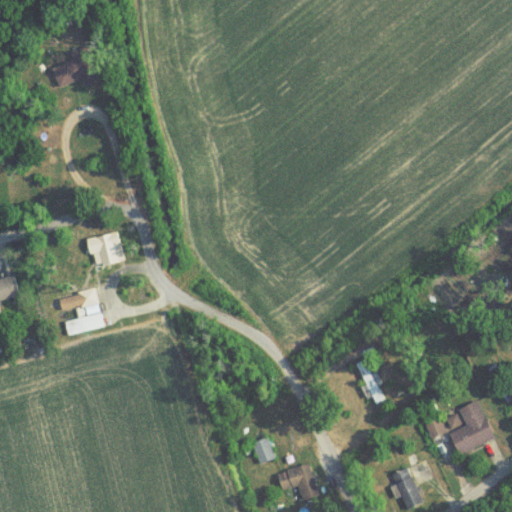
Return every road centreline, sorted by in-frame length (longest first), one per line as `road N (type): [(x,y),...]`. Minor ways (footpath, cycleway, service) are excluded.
road 1 (residential): [(352,511),(269,349),(169,291)]
road 2 (residential): [(169,291),(141,228),(121,210),(0,241)]
